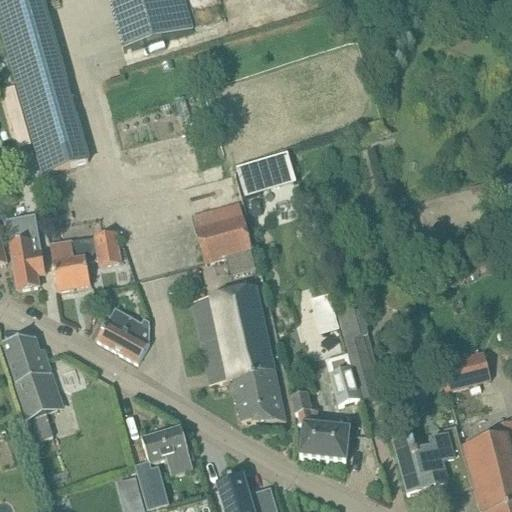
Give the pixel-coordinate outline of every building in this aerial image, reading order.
[(0,0),(0,30),(42,177),(88,164),(41,0),(0,0)] [(183,0),(107,0),(123,54),(193,34),(183,0)] [(382,122),(357,130),(360,138),(385,130),(382,122)] [(285,155),(236,170),(244,199),(294,184),(285,155)] [(1,186),(4,200),(20,197),(17,183),(1,186)] [(194,231),(203,266),(249,255),(241,220),(238,206),(192,217),(196,231),(194,231)] [(35,218),(7,223),(8,231),(15,274),(19,294),(39,291),(37,278),(45,277),(41,255),(39,242),(35,218)] [(53,265),(52,265),(57,295),(90,289),(86,266),(99,264),(100,270),(120,266),(117,246),(116,238),(95,241),(83,243),(82,243),(50,249),(53,265)] [(406,276),(399,276),(399,278),(385,278),(384,300),(388,304),(387,305),(395,312),(397,310),(399,312),(413,313),(417,308),(415,291),(406,276)] [(137,287),(123,289),(126,307),(139,304),(137,287)] [(190,297),(192,306),(210,388),(234,384),(243,426),(285,426),(259,293),(206,303),(204,294),(190,297)] [(330,307),(311,312),(319,337),(337,331),(330,307)] [(98,344),(138,367),(149,347),(149,333),(150,332),(116,313),(98,344)] [(362,314),(338,321),(348,356),(361,403),(385,396),(362,314)] [(3,346),(36,447),(53,441),(45,417),(58,413),(51,389),(55,388),(44,354),(40,355),(36,342),(3,346)] [(431,349),(421,348),(415,355),(416,364),(415,364),(411,369),(424,378),(428,372),(436,370),(431,349)] [(348,356),(325,362),(340,410),(361,402),(348,356)] [(439,368),(446,397),(491,385),(484,357),(439,368)] [(299,418),(298,429),(304,429),(300,462),(346,467),(348,447),(350,434),(339,433),(316,430),(318,413),(312,412),(308,397),(292,401),(296,418),(299,418)] [(498,442),(464,451),(479,508),(479,511),(511,511),(511,426),(495,431),(498,442)] [(181,431),(141,443),(148,465),(149,468),(157,466),(170,462),(189,456),(181,431)] [(445,441),(429,444),(430,452),(415,455),(412,443),(394,447),(402,479),(407,498),(430,492),(431,497),(449,492),(442,467),(463,461),(456,431),(444,434),(445,441)] [(148,465),(134,469),(135,474),(146,511),(159,511),(167,510),(157,471),(150,473),(149,468),(148,465)] [(243,480),(217,488),(223,511),(276,511),(271,492),(256,497),(257,499),(250,501),(243,480)]
